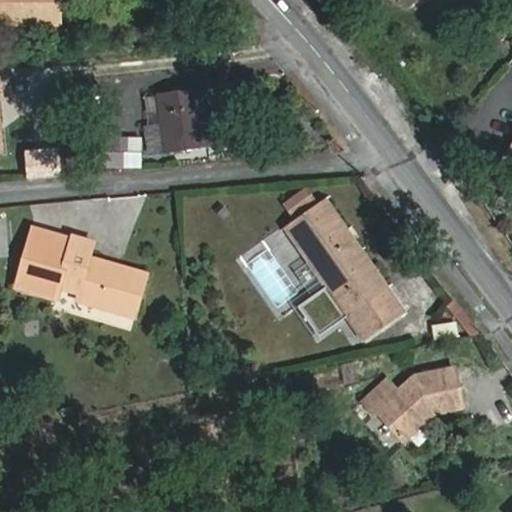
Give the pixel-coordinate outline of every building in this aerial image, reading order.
[(59,0),(0,0),(0,24),(59,23),(59,0)] [(490,12),(477,24),(496,45),(509,33),(490,12)] [(207,146),(198,89),(155,95),(155,96),(145,98),(148,114),(160,112),(166,152),(207,146)] [(124,165),(139,165),(140,140),(124,139),(124,140),(124,165)] [(96,171),(139,170),(139,165),(124,165),(124,140),(92,142),(96,171)] [(89,169),(88,159),(75,160),(76,171),(89,169)] [(281,202),(290,217),(315,202),(306,187),(281,202)] [(284,228),(309,263),(327,289),(361,337),(401,308),(324,200),(284,228)] [(102,298),(100,308),(133,318),(144,275),(88,258),(92,244),(72,238),(58,286),(79,292),(102,298)] [(327,289),(309,263),(294,273),(313,299),(327,289)] [(77,301),(100,308),(102,298),(79,292),(77,301)] [(434,341),(458,336),(456,321),(431,326),(434,341)] [(412,374),(395,389),(383,376),(359,397),(370,410),(373,408),(400,438),(433,409),(463,403),(455,366),(412,374)]
